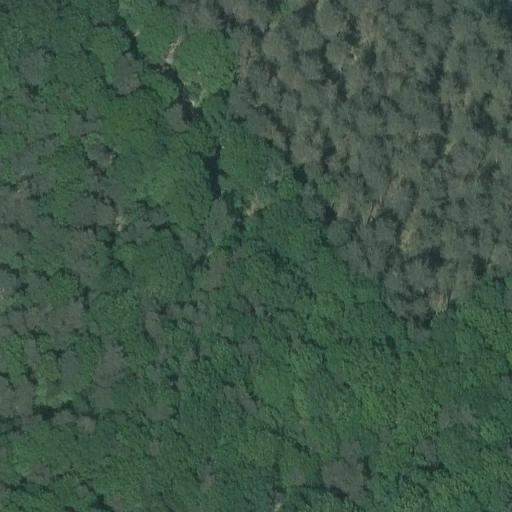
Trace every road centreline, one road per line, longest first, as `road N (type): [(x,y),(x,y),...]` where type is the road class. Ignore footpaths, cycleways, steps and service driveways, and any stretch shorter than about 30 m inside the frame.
road 1 (track): [(112,0),(375,361)]
road 2 (track): [(375,361),(295,409),(160,511)]
road 3 (track): [(375,361),(489,511)]
road 4 (track): [(511,267),(375,361)]
